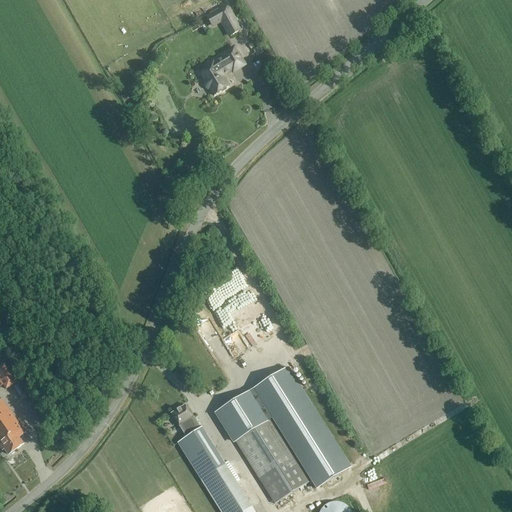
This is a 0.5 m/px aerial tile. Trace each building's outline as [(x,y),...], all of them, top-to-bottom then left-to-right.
[(243,31),(228,6),(206,19),(212,30),(220,25),(229,39),(243,31)] [(209,70),(201,75),(205,81),(204,83),(204,85),(207,89),(208,90),(210,90),(214,96),(221,92),(223,93),(226,90),(227,89),(229,87),(224,80),(222,80),(224,73),(231,69),(233,72),(245,65),(234,49),(223,55),(224,58),(214,64),(213,63),(207,66),(209,70)] [(263,68),(271,64),(266,54),(258,59),(263,68)] [(243,353),(254,369),(288,347),(277,330),(281,327),(276,320),(269,324),(268,323),(277,317),(273,310),(247,327),(250,333),(252,332),(255,336),(247,341),(251,347),(243,353)] [(310,349),(322,342),(320,337),(307,344),(310,349)] [(6,390),(17,383),(5,364),(0,366),(0,387),(3,386),(6,390)] [(218,413),(274,505),(311,482),(316,489),(349,469),(287,370),(218,413)] [(23,445),(18,439),(25,434),(1,399),(0,399),(0,447),(1,448),(3,447),(9,455),(10,454),(12,455),(14,453),(14,451),(23,445)] [(193,418),(186,406),(172,415),(179,426),(186,438),(178,443),(201,481),(226,466),(202,428),(200,429),(193,418)] [(253,511),(226,466),(201,481),(220,511),(253,511)] [(336,502),(335,502),(333,503),(331,503),(330,503),(329,504),(328,504),(326,505),(325,505),(324,506),(323,507),(322,508),(321,509),(321,510),(320,511),(319,511),(350,511),(349,509),(348,508),(347,507),(346,506),(344,505),(342,504),(341,503),(340,503),(339,503),(337,503),(336,502)]
